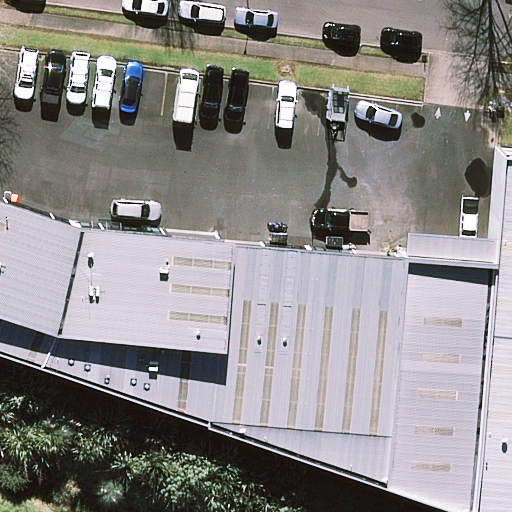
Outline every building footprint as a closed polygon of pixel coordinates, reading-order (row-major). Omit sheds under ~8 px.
[(511,152),(500,151),(494,232),(471,511),(489,511),(510,511),(511,494),(511,152)] [(0,194),(0,349),(214,422),(228,232),(79,220),(0,194)] [(385,483),(471,511),(494,232),(403,223),(402,246),(385,483)] [(214,422),(300,453),(315,239),(228,232),(214,422)] [(315,239),(300,453),(385,483),(402,246),(315,239)]
